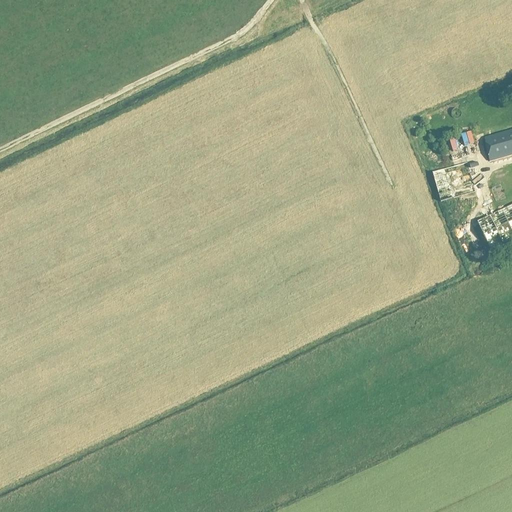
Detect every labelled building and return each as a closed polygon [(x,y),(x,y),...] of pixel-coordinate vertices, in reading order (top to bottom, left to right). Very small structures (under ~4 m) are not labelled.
[(460,114),(464,126),(471,124),(467,111),(460,114)] [(511,130),(484,138),(489,162),(511,155),(511,130)] [(477,199),(475,192),(467,163),(432,173),(440,202),(457,197),(459,204),(477,199)] [(511,204),(477,222),(490,249),(511,238),(511,204)] [(466,223),(456,226),(462,242),(471,238),(466,223)]
